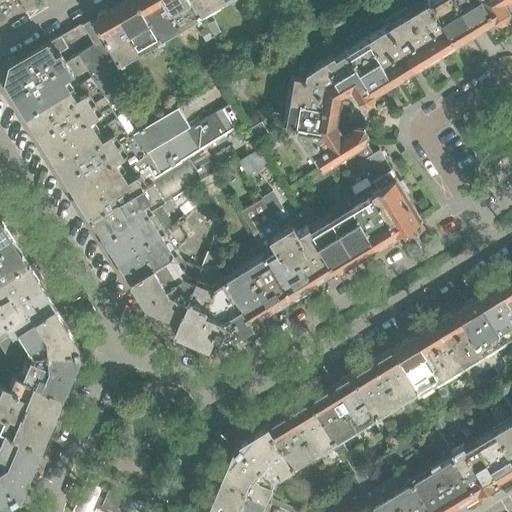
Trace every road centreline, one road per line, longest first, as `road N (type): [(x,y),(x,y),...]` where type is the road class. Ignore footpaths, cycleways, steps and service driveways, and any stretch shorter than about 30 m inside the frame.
road 1 (residential): [(219,417),(492,250)]
road 2 (residential): [(476,223),(208,387)]
road 3 (residential): [(129,354),(0,142)]
road 4 (residential): [(476,223),(428,129),(434,117),(511,72)]
road 5 (residential): [(129,354),(51,511)]
